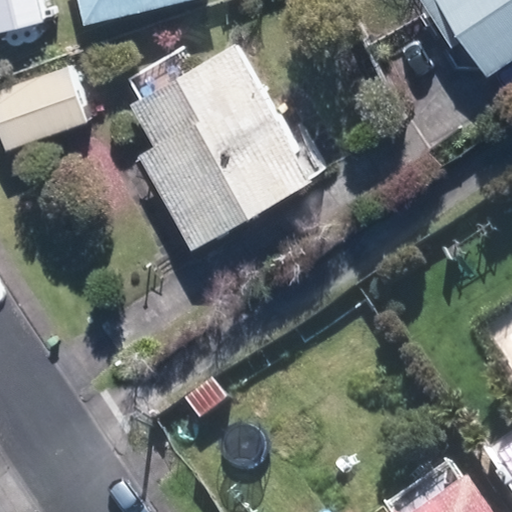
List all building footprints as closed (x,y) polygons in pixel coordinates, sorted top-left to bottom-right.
[(84,0),(90,23),(185,0),(84,0)] [(511,0),(443,0),(492,71),(511,57),(511,0)] [(317,179),(240,43),(136,101),(166,153),(154,159),(202,243),(317,179)] [(0,93),(0,107),(14,149),(90,124),(72,71),(0,93)] [(491,511),(474,487),(436,511),(491,511)]
